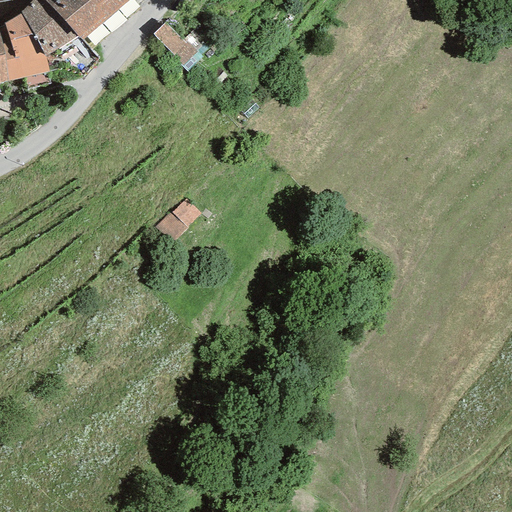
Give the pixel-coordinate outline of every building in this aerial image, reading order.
[(106,0),(31,0),(24,8),(53,51),(57,57),(113,8),(106,0)] [(53,51),(24,8),(8,25),(31,67),(53,51)] [(185,62),(199,50),(168,17),(155,30),(185,62)] [(31,67),(8,25),(0,31),(0,91),(32,84),(31,67)] [(163,246),(188,219),(175,207),(149,233),(163,246)]
